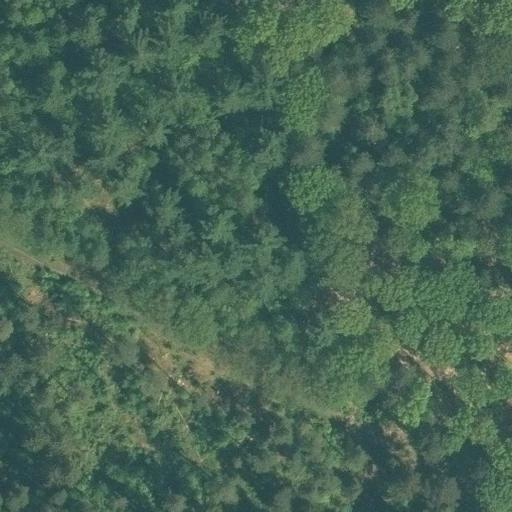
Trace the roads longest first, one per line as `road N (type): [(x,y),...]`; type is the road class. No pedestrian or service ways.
road 1 (track): [(504,511),(0,237)]
road 2 (track): [(259,0),(0,67)]
